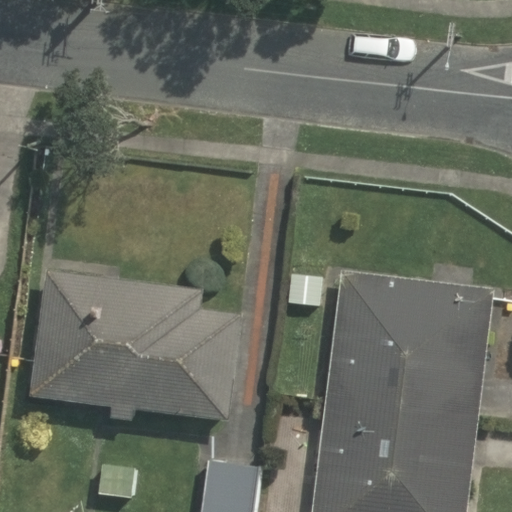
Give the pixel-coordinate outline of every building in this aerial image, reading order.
[(344,269),(313,511),(463,511),(492,288),(344,269)] [(138,411),(233,424),(247,315),(208,310),(210,295),(50,274),(33,398),(116,409),(115,420),(137,423),(138,411)] [(325,278),(291,275),(288,303),(322,306),(325,278)] [(207,511),(257,511),(263,468),(213,462),(207,511)] [(100,494),(133,497),(135,468),(102,465),(100,494)]
